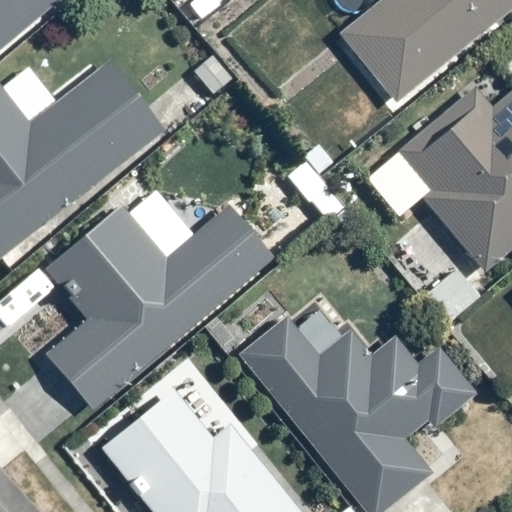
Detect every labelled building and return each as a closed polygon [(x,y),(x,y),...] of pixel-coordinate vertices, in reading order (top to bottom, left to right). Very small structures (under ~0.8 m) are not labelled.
[(0,0),(0,38),(46,0),(0,0)] [(366,0),(332,31),(384,95),(503,0),(366,0)] [(0,245),(154,128),(104,59),(20,121),(0,95),(0,245)] [(409,197),(470,268),(511,233),(511,80),(481,108),(463,86),(391,150),(423,187),(409,197)] [(35,353),(79,410),(263,256),(222,203),(162,252),(119,199),(36,267),(77,316),(35,353)] [(275,315),(229,353),(356,511),(367,511),(421,472),(394,441),(415,423),(421,428),(464,390),(427,346),(405,362),(385,337),(359,355),(338,329),(307,353),(275,315)] [(203,435),(164,387),(91,446),(143,511),(291,511),(220,424),(203,435)]
